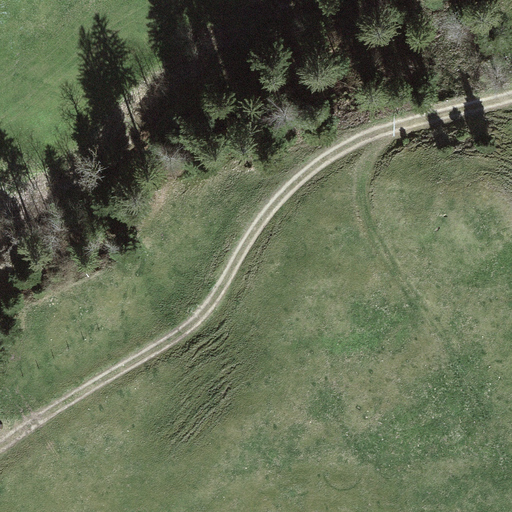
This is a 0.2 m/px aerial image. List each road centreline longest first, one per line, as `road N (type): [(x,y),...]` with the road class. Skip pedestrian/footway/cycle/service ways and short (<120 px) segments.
road 1 (track): [(399,126),(347,144),(300,177),(261,220),(197,322),(0,447)]
road 2 (track): [(511,453),(470,422),(362,198),(368,161),(399,126),(511,97)]
